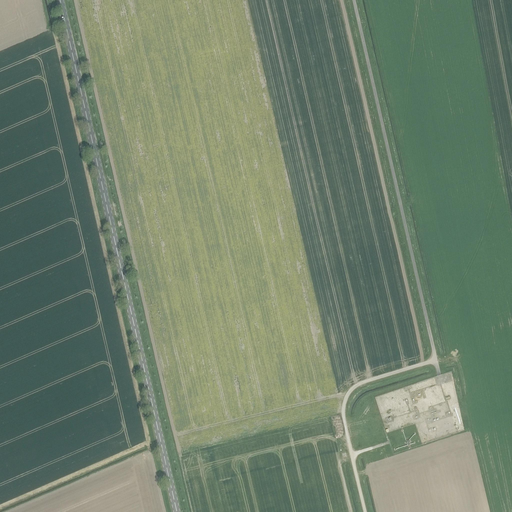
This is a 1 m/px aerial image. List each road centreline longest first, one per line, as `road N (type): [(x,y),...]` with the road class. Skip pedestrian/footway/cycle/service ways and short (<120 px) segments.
road 1 (unclassified): [(364,511),(345,397),(434,358),(352,0)]
road 2 (primary): [(175,511),(59,0)]
